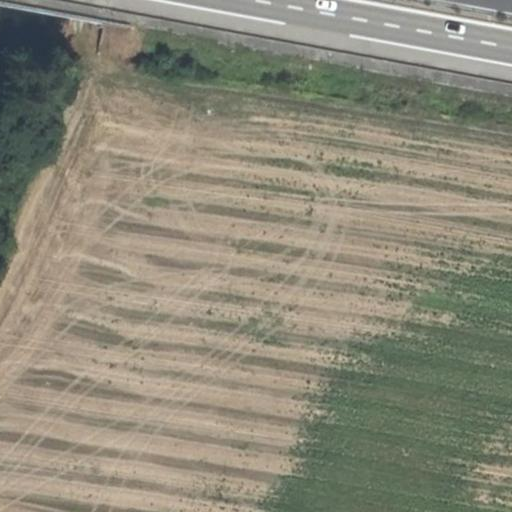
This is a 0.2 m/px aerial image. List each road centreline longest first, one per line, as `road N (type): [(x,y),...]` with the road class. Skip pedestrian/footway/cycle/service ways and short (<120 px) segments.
road 1 (track): [(511,140),(101,74),(82,58),(93,0)]
road 2 (trunk): [(249,0),(511,48)]
